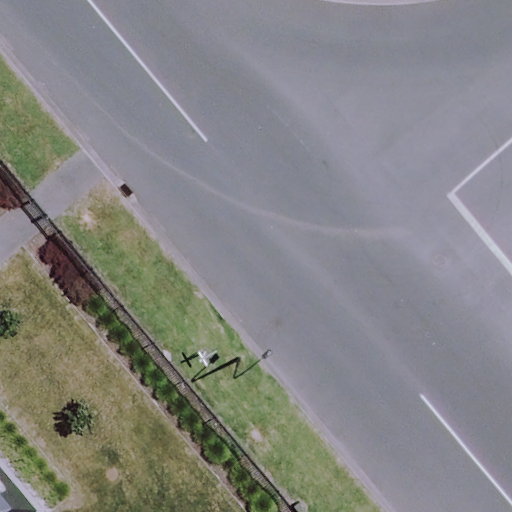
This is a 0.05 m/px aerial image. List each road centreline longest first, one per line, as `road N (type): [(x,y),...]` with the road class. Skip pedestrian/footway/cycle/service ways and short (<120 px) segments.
road 1 (unclassified): [(333,196),(511,408)]
road 2 (unclassified): [(163,0),(333,196)]
road 3 (unclassified): [(333,196),(511,74)]
